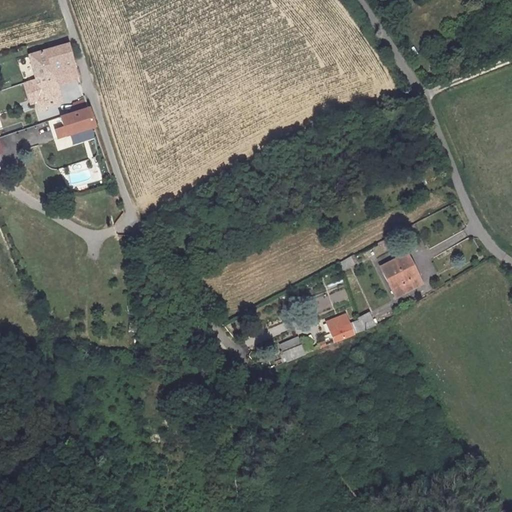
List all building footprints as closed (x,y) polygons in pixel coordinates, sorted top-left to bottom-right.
[(34,98),(37,108),(43,107),(42,103),(57,98),(59,97),(51,71),(73,64),(65,40),(26,52),(39,96),(34,98)] [(61,123),(53,126),(56,135),(92,124),(88,110),(87,105),(58,114),(61,123)] [(354,254),(337,262),(340,271),(358,262),(354,254)] [(408,254),(383,267),(398,296),(423,283),(408,254)] [(370,313),(357,318),(359,323),(362,330),(375,325),(370,313)] [(326,323),(335,342),(362,330),(359,323),(351,326),(346,314),(326,323)] [(286,362),(306,356),(300,338),(280,344),(286,362)]
